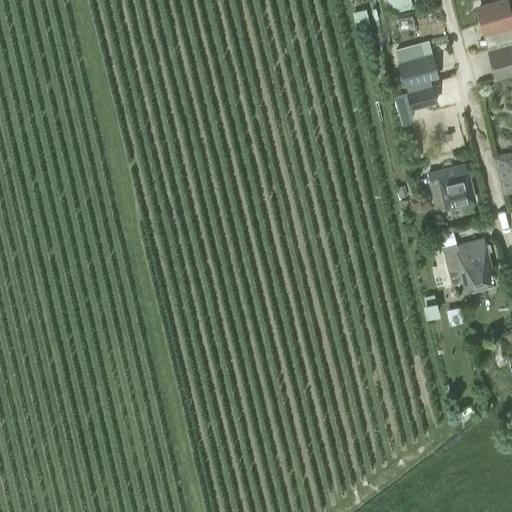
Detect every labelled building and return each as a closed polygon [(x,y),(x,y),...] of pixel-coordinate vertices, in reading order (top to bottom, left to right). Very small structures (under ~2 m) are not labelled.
[(392,0),(395,12),(409,9),(407,0),(392,0)] [(511,28),(511,7),(511,8),(508,0),(497,0),(475,6),(483,36),(511,28)] [(400,63),(406,85),(438,77),(432,53),(423,56),(419,43),(396,49),(400,63)] [(511,72),(511,45),(488,51),(495,77),(511,72)] [(412,108),(436,102),(432,86),(408,92),(412,108)] [(511,153),(496,157),(504,193),(511,191),(511,153)] [(445,207),(445,208),(474,200),(466,170),(438,178),(437,177),(434,177),(433,173),(427,174),(435,209),(445,207)] [(463,281),(463,282),(493,275),(485,244),(458,251),(456,244),(442,248),(451,284),(463,281)] [(434,294),(421,296),(424,315),(437,313),(434,294)]
